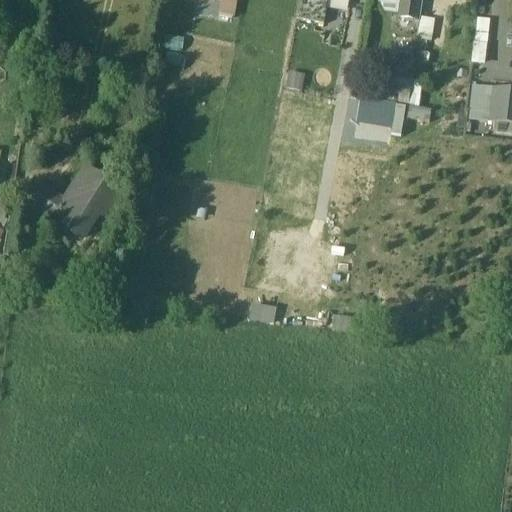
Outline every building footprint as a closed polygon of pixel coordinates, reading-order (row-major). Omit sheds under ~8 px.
[(236,0),(222,0),(219,17),(233,20),(236,0)] [(323,27),(328,0),(300,0),(296,21),(323,27)] [(399,0),(397,17),(419,20),(422,0),(399,0)] [(488,65),(489,19),(476,18),(475,65),(488,65)] [(433,111),(419,108),(423,83),(392,78),(388,101),(354,95),(352,112),(430,125),(433,111)] [(511,93),(498,92),(494,122),(511,124),(511,93)] [(496,132),(511,133),(511,125),(497,124),(496,132)] [(66,201),(53,221),(80,239),(98,212),(109,219),(108,221),(110,222),(125,199),(85,173),(66,201)] [(66,201),(36,181),(23,201),(53,221),(66,201)] [(253,319),(275,322),(277,307),(255,303),(253,319)]
